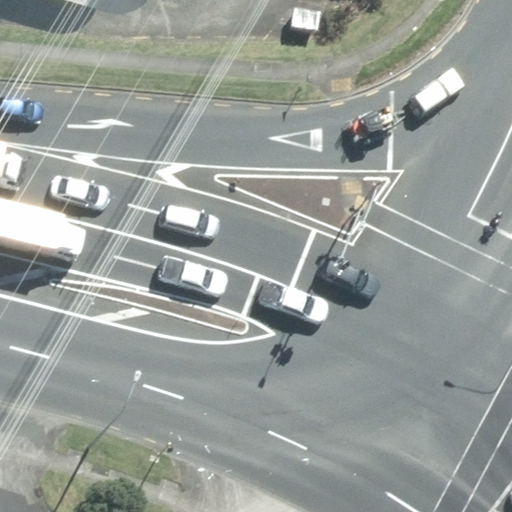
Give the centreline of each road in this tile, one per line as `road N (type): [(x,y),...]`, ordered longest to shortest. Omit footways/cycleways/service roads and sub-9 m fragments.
road 1 (primary): [(0,142),(395,125),(511,72)]
road 2 (primary): [(410,388),(259,317),(0,245)]
road 3 (secondary): [(511,186),(410,388)]
road 4 (primary): [(410,388),(511,453)]
